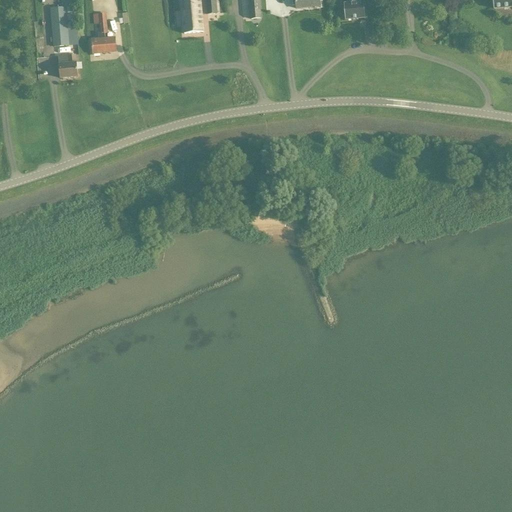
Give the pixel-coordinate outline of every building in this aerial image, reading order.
[(181,0),(184,35),(203,34),(200,0),(181,0)] [(216,0),(206,0),(208,16),(217,15),(216,0)] [(249,0),(251,19),(261,18),(259,0),(249,0)] [(295,0),(297,9),(320,8),(319,0),(295,0)] [(350,0),(351,3),(344,3),(345,20),(365,19),(365,15),(364,2),(363,2),(362,0),(350,0)] [(511,0),(492,0),(494,9),(504,8),(504,9),(509,8),(511,7),(511,0)] [(64,8),(49,10),(53,47),(69,46),(68,43),(76,42),(75,38),(77,38),(75,7),(64,8)] [(99,40),(92,41),(93,54),(116,52),(115,38),(105,39),(104,33),(108,33),(106,14),(94,15),(95,25),(100,24),(101,33),(99,34),(99,40)] [(68,56),(58,56),(59,65),(60,78),(78,77),(77,63),(76,63),(75,55),(68,56)]
